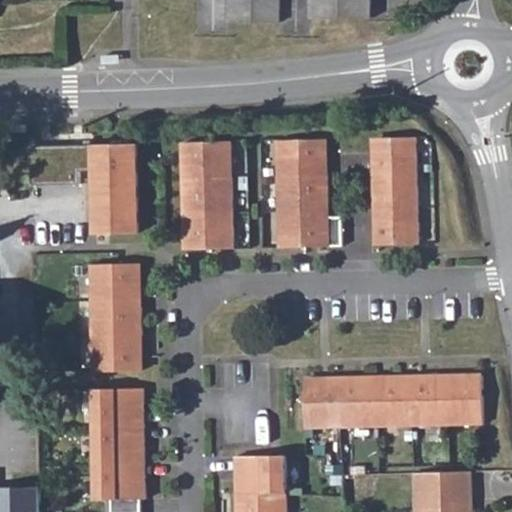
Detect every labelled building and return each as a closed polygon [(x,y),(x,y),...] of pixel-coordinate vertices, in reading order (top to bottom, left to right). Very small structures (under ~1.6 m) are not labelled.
[(279,0),(228,0),(228,23),(280,23),(279,0)] [(372,0),(311,0),(311,19),(372,19),(372,0)] [(103,60),(103,64),(120,64),(120,55),(103,56),(103,60)] [(28,130),(28,126),(11,125),(11,134),(28,134),(28,130)] [(375,162),(376,177),(383,177),(383,197),(376,197),(377,211),(384,212),(384,231),(378,231),(379,246),(424,245),(421,173),(419,139),(382,139),(382,162),(375,162)] [(283,177),(280,177),(281,213),(283,249),(310,248),(310,242),(317,242),(318,248),(346,247),(344,218),(334,218),(327,219),(327,212),(327,204),(333,205),(332,176),(324,176),(323,156),(329,156),(329,141),(281,142),(283,177)] [(323,156),(324,176),(332,176),(331,141),(329,141),(329,156),(323,156)] [(191,179),(184,179),(185,208),(190,208),(191,215),(191,232),(188,233),(188,251),(203,251),(203,246),(209,246),(209,251),(238,250),(236,214),(235,178),(233,178),(231,143),(185,144),(186,159),(191,159),(191,179)] [(185,144),(182,144),(184,179),(191,179),(191,159),(186,159),(185,144)] [(99,173),(98,147),(37,149),(36,185),(83,184),(83,173),(99,173)] [(140,147),(98,147),(99,173),(99,235),(141,235),(140,147)] [(120,267),(93,267),(93,302),(94,338),(96,338),(97,374),(143,374),(143,358),(136,358),(136,338),(145,338),(144,311),(138,311),(138,303),(138,287),(141,287),(141,267),(128,267),(127,274),(120,274),(120,267)] [(145,338),(136,338),(136,358),(143,358),(143,374),(145,373),(145,338)] [(320,379),(306,380),(308,426),(330,426),(343,426),(343,428),(450,426),(486,425),(485,398),(478,398),(478,391),(485,391),(484,377),(465,377),(464,380),(449,381),(441,381),(441,376),(384,376),(384,382),(379,382),(354,383),(354,379),(342,379),(340,379),(340,385),(321,385),(320,379)] [(307,378),(306,380),(320,379),(321,385),(340,385),(340,379),(342,379),(354,379),(354,383),(379,382),(384,382),(384,376),(307,378)] [(144,391),(94,391),(95,428),(96,503),(112,503),(111,511),(139,511),(140,503),(146,503),(146,466),(145,428),(144,391)] [(286,456),(234,456),(235,493),(235,511),(286,511),(286,493),(286,456)] [(445,511),(445,473),(415,474),(416,511),(445,511)] [(473,511),(473,473),(445,473),(445,511),(473,511)] [(39,511),(39,490),(12,491),(9,491),(9,494),(0,493),(0,511),(39,511)]
